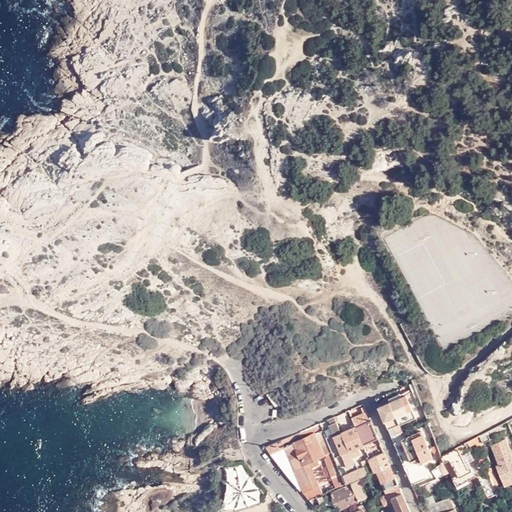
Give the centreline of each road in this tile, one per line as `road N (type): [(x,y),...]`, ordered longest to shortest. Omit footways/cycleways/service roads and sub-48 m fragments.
road 1 (track): [(439,392),(356,277)]
road 2 (residential): [(365,398),(415,511)]
road 3 (residential): [(255,444),(365,398)]
